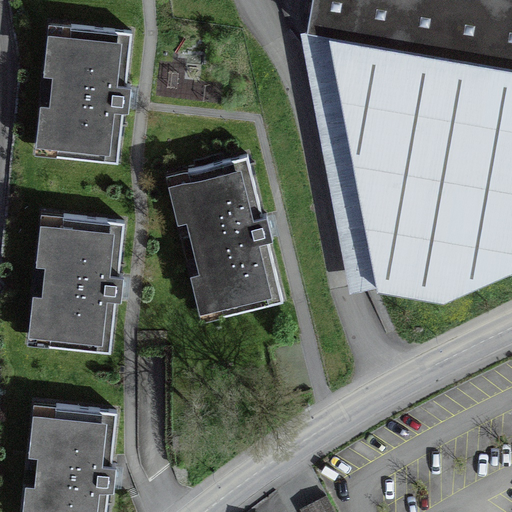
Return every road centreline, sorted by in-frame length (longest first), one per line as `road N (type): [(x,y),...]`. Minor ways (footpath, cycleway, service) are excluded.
road 1 (residential): [(511,333),(329,422),(207,511)]
road 2 (residential): [(0,160),(7,78),(0,29)]
